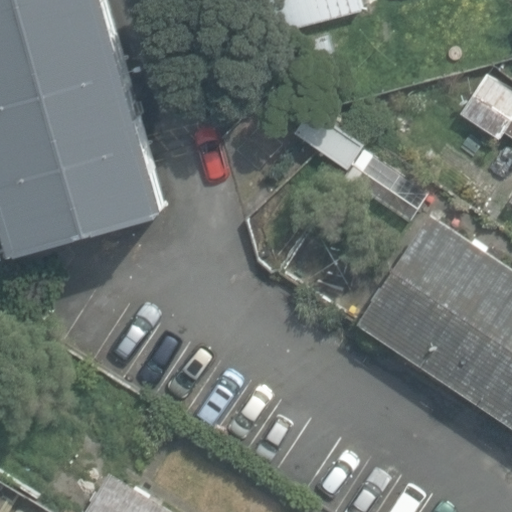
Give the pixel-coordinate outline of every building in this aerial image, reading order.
[(0,0),(0,180),(18,245),(19,247),(172,203),(114,0),(0,0)] [(265,0),(274,31),(369,8),(367,0),(265,0)] [(511,132),(511,83),(492,71),(465,111),(506,136),(510,131),(511,132)] [(301,98),(277,85),(266,104),(291,117),(301,98)] [(299,127),(352,164),(367,142),(314,105),(299,127)] [(433,189),(369,148),(349,180),(413,221),(433,189)] [(363,317),(511,416),(511,259),(435,209),(363,317)] [(85,413),(105,426),(129,386),(109,374),(85,413)] [(0,472),(40,497),(61,463),(0,424),(0,472)] [(179,511),(110,471),(84,511),(179,511)]
